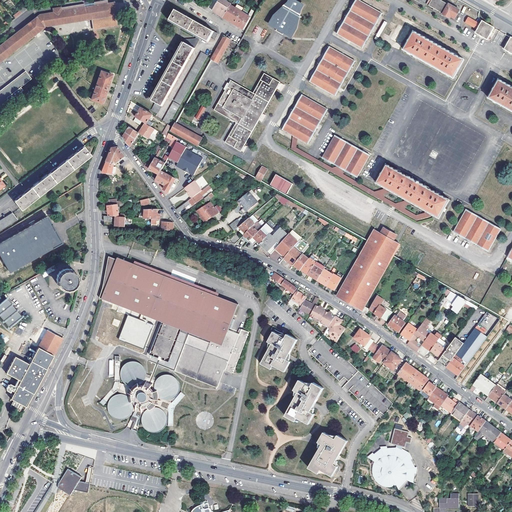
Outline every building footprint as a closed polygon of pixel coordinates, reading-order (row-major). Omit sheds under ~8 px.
[(0,45),(0,62),(46,26),(91,19),(93,30),(117,26),(115,15),(115,11),(116,11),(114,2),(108,3),(107,0),(106,0),(94,2),(95,6),(85,7),(84,4),(53,9),(54,12),(40,14),(0,45)] [(231,4),(224,0),(219,0),(213,11),(220,15),(223,17),(231,5),(231,4)] [(267,24),(293,39),(299,29),(302,10),(304,5),(294,0),(288,0),(287,3),(273,14),(267,24)] [(355,0),(337,33),(363,48),(382,13),(359,0),(355,0)] [(451,16),(455,19),(460,10),(449,4),(449,5),(440,0),(428,0),(426,4),(441,13),(441,14),(449,18),(451,16)] [(20,10),(22,13),(27,9),(30,9),(26,4),(19,10),(20,10)] [(231,5),(223,17),(232,22),(234,24),(242,12),(236,8),(231,5)] [(240,27),(244,29),(254,11),(253,10),(251,9),(248,15),(242,12),(234,24),(240,27)] [(207,44),(211,37),(214,31),(175,10),(168,22),(181,29),(197,38),(199,39),(201,40),(207,44)] [(476,32),(488,39),(494,28),(483,22),(481,24),(467,16),(464,21),(478,29),(476,32)] [(404,49),(452,76),(463,57),(414,30),(404,49)] [(211,60),(218,64),(227,47),(231,40),(224,36),(211,60)] [(163,107),(197,46),(194,45),(184,39),(177,52),(167,71),(156,91),(151,100),(163,107)] [(311,80),(336,95),(354,63),(328,48),(311,80)] [(174,100),(181,104),(207,56),(201,53),(174,100)] [(113,75),(101,71),(92,99),(103,103),(113,75)] [(26,72),(2,91),(11,102),(24,91),(22,88),(32,80),(26,72)] [(227,145),(241,152),(280,83),(266,75),(256,94),(229,80),(212,110),(238,125),(227,145)] [(490,101),(511,113),(511,88),(500,82),(490,101)] [(0,92),(0,110),(11,102),(2,91),(0,92)] [(282,129),(308,143),(328,109),(302,94),(282,129)] [(174,102),(163,121),(169,124),(169,125),(180,105),(174,102)] [(161,107),(154,104),(151,110),(157,114),(161,107)] [(201,106),(195,118),(199,120),(206,108),(201,106)] [(136,118),(145,123),(147,124),(153,115),(142,108),(136,118)] [(171,131),(198,147),(203,138),(183,126),(176,122),(171,131)] [(140,133),(149,139),(155,130),(147,124),(145,123),(139,133),(140,133)] [(169,124),(163,135),(167,137),(169,133),(168,132),(171,126),(169,125),(169,124)] [(131,147),(140,133),(139,133),(130,127),(123,137),(127,142),(131,147)] [(171,148),(173,149),(177,142),(179,138),(169,133),(167,137),(167,138),(172,141),(170,145),(173,146),(171,148)] [(322,157),(357,177),(370,154),(335,134),(322,157)] [(173,149),(169,157),(178,163),(186,149),(187,147),(177,142),(173,149)] [(14,201),(21,211),(91,155),(84,146),(75,153),(58,167),(41,180),(23,194),(14,201)] [(142,162),(148,171),(149,169),(156,158),(162,147),(159,146),(154,156),(152,155),(149,160),(146,157),(142,162)] [(115,148),(113,148),(110,156),(107,162),(112,164),(112,163),(115,163),(116,164),(125,157),(117,147),(115,148)] [(178,163),(176,166),(186,171),(194,176),(203,159),(186,149),(178,163)] [(201,150),(199,154),(208,159),(210,156),(201,150)] [(207,160),(216,165),(219,161),(210,156),(208,159),(207,160)] [(121,161),(128,170),(134,170),(125,158),(121,161)] [(156,158),(149,169),(159,175),(162,171),(163,168),(164,165),(165,163),(156,158)] [(376,182),(441,219),(452,199),(388,161),(376,182)] [(105,167),(103,173),(113,175),(112,164),(107,162),(105,167)] [(256,177),(262,180),(268,169),(262,166),(256,177)] [(159,175),(156,180),(164,185),(165,186),(171,176),(162,171),(159,175)] [(271,185),(287,194),(293,183),(277,174),(271,185)] [(163,189),(169,192),(172,187),(176,179),(171,176),(165,186),(163,189)] [(202,191),(195,181),(185,188),(188,192),(187,193),(192,199),(202,191)] [(209,186),(202,191),(192,199),(177,210),(179,213),(191,204),(193,206),(203,198),(201,196),(212,189),(209,186)] [(249,192),(238,201),(242,205),(245,208),(241,211),(244,215),(257,204),(257,201),(249,192)] [(212,193),(203,198),(206,202),(214,196),(212,193)] [(278,193),(275,196),(283,205),(287,202),(278,193)] [(132,203),(132,198),(126,198),(126,201),(113,202),(113,199),(101,200),(101,206),(107,205),(119,204),(132,203)] [(198,211),(206,222),(219,213),(211,203),(198,211)] [(454,232),(488,252),(502,229),(467,209),(470,203),(453,232),(454,232)] [(119,204),(107,205),(109,216),(112,217),(115,217),(121,217),(119,204)] [(158,209),(145,209),(144,219),(153,219),(156,219),(160,220),(160,215),(161,214),(158,214),(158,209)] [(0,220),(0,230),(18,219),(14,212),(0,220)] [(0,243),(0,255),(10,272),(63,242),(48,216),(0,243)] [(115,217),(115,227),(125,227),(125,224),(126,224),(126,221),(125,221),(125,217),(121,217),(115,217)] [(231,226),(234,231),(242,224),(238,220),(231,226)] [(238,229),(244,235),(253,227),(251,224),(252,223),(251,221),(249,223),(247,220),(238,229)] [(163,222),(162,230),(173,231),(173,222),(163,222)] [(244,235),(243,237),(243,238),(246,241),(247,239),(249,241),(258,232),(253,227),(244,235)] [(337,296),(363,311),(365,307),(393,256),(399,245),(394,241),(397,236),(381,227),(378,233),(374,230),(368,241),(337,296)] [(267,236),(260,230),(258,232),(249,241),(252,244),(256,239),(257,240),(260,244),(267,236)] [(280,244),(269,234),(267,236),(260,244),(262,246),(271,254),(276,248),(280,244)] [(285,257),(299,242),(289,234),(280,244),(276,248),(277,250),(285,257)] [(309,246),(301,239),(299,242),(285,257),(284,258),(293,266),(294,265),(303,254),(309,246)] [(294,265),(301,270),(309,259),(303,254),(294,265)] [(317,262),(310,258),(309,259),(301,270),(303,270),(308,275),(317,262)] [(115,266),(107,262),(104,294),(100,304),(162,328),(149,362),(218,388),(224,370),(234,373),(250,332),(242,329),(240,334),(229,330),(234,318),(213,310),(216,303),(124,267),(116,264),(115,266)] [(325,269),(325,267),(317,262),(308,275),(313,277),(317,280),(325,269)] [(55,265),(42,272),(44,276),(57,269),(55,265)] [(58,285),(61,288),(65,290),(70,290),(74,287),(76,285),(78,281),(78,277),(76,273),(73,269),(69,268),(64,268),(60,270),(58,273),(56,277),(56,281),(58,285)] [(325,269),(317,280),(327,286),(333,274),(325,269)] [(275,273),(272,278),(282,285),(285,280),(275,273)] [(327,286),(335,291),(342,278),(337,275),(334,273),(333,274),(327,286)] [(282,285),(294,293),(297,288),(291,284),(285,280),(282,285)] [(307,297),(297,290),(294,295),(303,303),(307,297)] [(458,296),(447,290),(444,294),(448,296),(446,299),(448,300),(453,303),(458,296)] [(294,295),(292,298),(302,306),(304,303),(303,303),(294,295)] [(387,309),(380,305),(384,299),(377,295),(369,309),(387,321),(393,312),(388,308),(387,309)] [(453,303),(452,304),(460,310),(463,306),(467,301),(458,296),(453,303)] [(302,306),(300,309),(310,315),(316,306),(320,300),(317,298),(313,304),(306,300),(304,303),(302,306)] [(0,305),(0,313),(10,326),(21,316),(7,300),(0,305)] [(467,301),(463,306),(470,309),(473,304),(467,301)] [(237,311),(216,303),(213,310),(234,318),(237,311)] [(313,318),(319,321),(321,319),(325,312),(326,311),(322,309),(323,308),(320,306),(319,307),(316,306),(310,315),(314,316),(313,318)] [(325,312),(321,319),(329,327),(335,316),(332,314),(332,313),(329,312),(328,313),(325,312)] [(395,315),(388,324),(401,334),(401,333),(408,324),(395,315)] [(339,337),(345,328),(339,324),(342,320),(336,316),(335,316),(329,327),(339,337)] [(415,350),(418,351),(422,346),(415,340),(417,338),(416,337),(417,336),(425,342),(430,334),(426,331),(429,327),(428,326),(431,322),(426,319),(418,329),(410,340),(407,345),(413,349),(414,348),(415,350)] [(401,333),(410,340),(418,329),(409,323),(408,324),(401,333)] [(457,375),(459,376),(487,337),(475,328),(464,343),(447,367),(455,373),(457,375)] [(364,348),(368,350),(374,340),(371,338),(372,337),(361,329),(354,338),(365,346),(364,348)] [(38,347),(53,355),(63,338),(48,330),(45,334),(41,332),(38,337),(42,340),(38,347)] [(271,344),(261,363),(271,369),(273,365),(285,372),(290,361),(287,359),(297,339),(287,334),(285,337),(273,331),(268,342),(271,344)] [(423,344),(431,350),(437,342),(442,335),(438,332),(435,335),(432,332),(430,334),(425,342),(423,344)] [(344,386),(376,416),(380,412),(384,416),(393,404),(322,336),(308,351),(339,381),(344,377),(348,381),(344,386)] [(447,350),(439,361),(440,363),(446,367),(447,367),(464,343),(456,337),(447,350)] [(431,350),(437,354),(438,355),(435,359),(439,361),(447,350),(437,342),(431,350)] [(351,348),(356,354),(360,349),(355,344),(351,348)] [(383,345),(373,357),(379,362),(381,360),(384,363),(385,362),(392,352),(390,350),(383,345)] [(46,369),(53,355),(38,347),(35,354),(31,352),(28,358),(31,360),(29,364),(15,356),(6,373),(19,380),(15,386),(11,384),(9,384),(7,388),(7,390),(13,393),(11,399),(14,400),(11,406),(19,411),(22,405),(26,407),(33,393),(34,393),(47,369),(46,369)] [(392,352),(385,362),(398,373),(406,362),(392,352)] [(152,432),(154,433),(155,433),(158,433),(160,432),(162,431),(164,430),(166,428),(167,427),(167,425),(168,424),(168,423),(168,422),(168,421),(168,419),(168,417),(167,415),(165,413),(163,411),(162,410),(160,409),(169,412),(168,426),(173,426),(174,411),(176,406),(186,395),(183,392),(172,404),(164,400),(166,401),(168,401),(170,401),(173,400),(175,399),(177,398),(178,397),(179,396),(179,395),(180,394),(181,392),(181,391),(181,390),(181,389),(181,388),(181,386),(181,385),(181,384),(180,383),(179,380),(175,377),(174,377),(172,376),(167,375),(165,375),(164,375),(162,376),(161,377),(160,378),(159,379),(157,380),(157,382),(147,378),(146,374),(146,372),(146,371),(145,369),(145,368),(144,367),(143,366),(142,365),(141,364),(140,364),(139,363),(138,362),(137,362),(134,362),(132,362),(131,362),(128,363),(127,363),(125,365),(124,366),(123,367),(122,369),(121,371),(121,372),(121,374),(121,375),(121,376),(121,377),(122,379),(122,380),(123,381),(123,382),(124,383),(125,384),(126,385),(127,385),(124,395),(123,395),(122,394),(120,394),(119,395),(117,395),(116,396),(114,397),(113,397),(112,398),(112,399),(111,400),(110,401),(109,403),(109,406),(108,407),(108,408),(109,410),(109,412),(110,413),(110,414),(111,416),(112,417),(113,417),(114,418),(116,420),(118,420),(120,421),(122,421),(125,420),(126,420),(127,420),(128,419),(130,418),(131,417),(132,416),(133,415),(133,414),(134,412),(134,411),(135,410),(135,409),(135,407),(147,412),(146,413),(145,414),(145,415),(144,417),(143,419),(143,421),(143,422),(144,425),(145,426),(145,427),(146,428),(147,429),(148,431),(149,431),(152,432)] [(406,362),(398,373),(410,382),(418,371),(406,362)] [(410,382),(421,390),(422,389),(428,381),(429,379),(418,371),(410,382)] [(481,374),(473,384),(489,396),(497,385),(481,374)] [(298,417),(310,423),(315,413),(311,412),(316,403),(324,388),(314,382),(312,386),(300,380),(294,390),(298,392),(286,415),(296,421),(298,417)] [(430,396),(436,387),(434,386),(428,381),(422,389),(430,396)] [(497,385),(489,396),(498,403),(504,394),(507,390),(498,383),(497,385)] [(433,405),(439,410),(441,406),(447,397),(448,396),(442,391),(436,387),(430,396),(428,399),(435,403),(433,405)] [(511,399),(504,394),(498,403),(506,409),(511,401),(511,399)] [(441,406),(451,413),(459,403),(455,399),(454,399),(452,401),(447,397),(441,406)] [(451,413),(462,420),(469,410),(459,403),(451,413)] [(469,425),(476,415),(475,414),(469,410),(462,420),(460,424),(465,427),(467,424),(469,425)] [(403,415),(411,424),(413,422),(405,413),(403,415)] [(470,427),(478,432),(486,421),(485,420),(478,415),(470,427)] [(487,438),(494,443),(501,433),(486,421),(478,432),(476,435),(480,438),(483,433),(488,437),(487,438)] [(395,428),(391,443),(405,447),(407,442),(411,443),(412,438),(408,437),(410,432),(395,428)] [(321,469),(333,476),(339,466),(335,463),(337,458),(347,440),(338,435),(336,438),(324,432),(319,442),(322,444),(309,467),(319,473),(321,469)] [(494,443),(504,450),(511,440),(501,433),(494,443)] [(399,489),(407,480),(414,483),(415,473),(417,473),(418,467),(415,467),(411,459),(413,458),(410,452),(402,449),(402,450),(396,446),(396,447),(387,448),(387,446),(380,446),(381,448),(374,454),(373,452),(367,457),(375,462),(373,464),(373,468),(372,471),(373,475),(375,479),(377,482),(380,484),(383,486),(386,487),(390,487),(393,486),(396,485),(399,489)] [(436,455),(443,464),(445,461),(438,453),(436,455)] [(83,478),(68,469),(59,483),(58,488),(64,491),(71,495),(75,490),(88,493),(90,483),(81,482),(83,478)] [(459,502),(459,493),(451,493),(451,498),(440,498),(440,508),(459,507),(459,502)] [(468,501),(468,506),(478,506),(478,494),(468,494),(468,501)]
